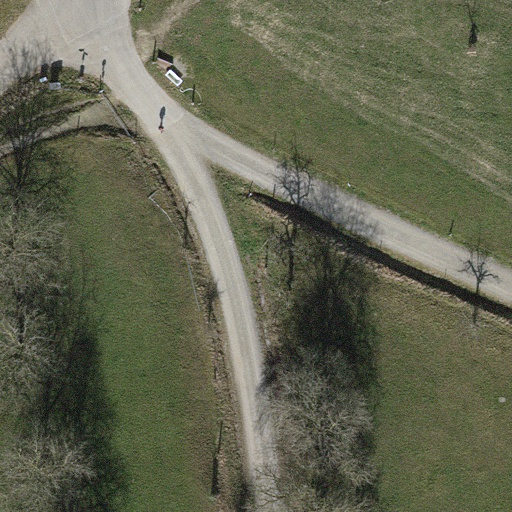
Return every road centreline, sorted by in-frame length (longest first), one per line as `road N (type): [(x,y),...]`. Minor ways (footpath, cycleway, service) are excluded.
road 1 (track): [(270,511),(245,328),(167,122)]
road 2 (track): [(511,288),(167,122)]
road 3 (track): [(167,122),(83,13)]
